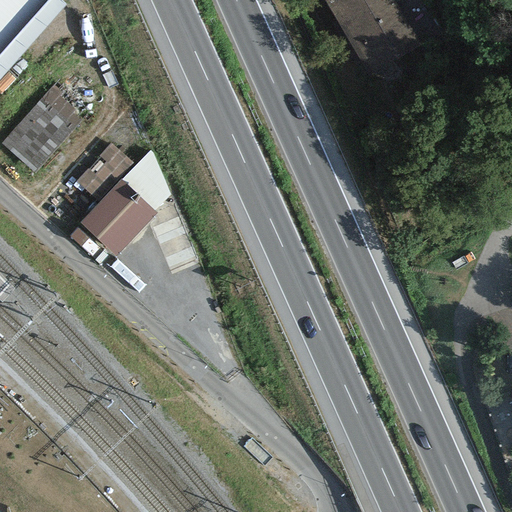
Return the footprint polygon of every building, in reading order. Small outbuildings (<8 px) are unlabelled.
[(0,77),(65,4),(60,0),(47,0),(0,54),(0,77)] [(0,0),(0,54),(47,0),(0,0)] [(413,35),(392,0),(324,0),(362,64),(413,35)] [(62,94),(53,86),(1,144),(35,174),(81,121),(72,113),(75,110),(59,96),(62,94)] [(120,178),(136,164),(110,144),(75,182),(98,202),(120,178)] [(154,211),(171,194),(150,150),(136,164),(120,178),(154,211)] [(154,211),(120,178),(98,202),(79,223),(115,256),(157,213),(154,211)]
